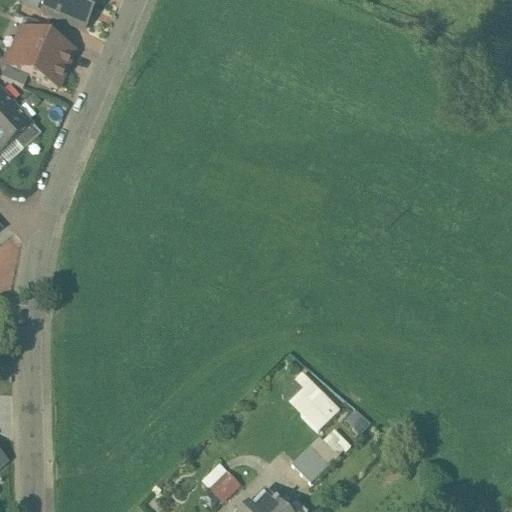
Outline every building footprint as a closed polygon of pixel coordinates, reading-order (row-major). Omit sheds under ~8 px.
[(35,0),(46,5),(42,14),(82,31),(95,0),(35,0)] [(48,29),(26,20),(21,31),(43,40),(48,29)] [(43,40),(21,31),(13,49),(65,71),(73,53),(43,40)] [(65,71),(13,49),(6,68),(27,77),(57,90),(65,71)] [(27,77),(6,68),(1,79),(23,88),(27,77)] [(0,122),(14,109),(0,93),(0,122)] [(14,109),(0,122),(0,154),(14,142),(31,127),(30,126),(14,109)] [(40,135),(31,125),(30,126),(31,127),(14,142),(22,151),(40,135)] [(302,378),(282,398),(300,416),(320,396),(302,378)] [(339,414),(321,396),(320,396),(300,416),(318,434),(339,414)] [(334,433),(323,444),(337,459),(344,453),(345,454),(350,450),(334,433)] [(323,444),(319,441),(310,449),(329,468),(338,460),(337,459),(323,444)] [(329,468),(310,449),(292,468),(311,487),(329,468)] [(239,487),(219,467),(207,479),(227,500),(239,487)] [(285,511),(266,493),(251,509),(250,507),(245,511),(285,511)]
